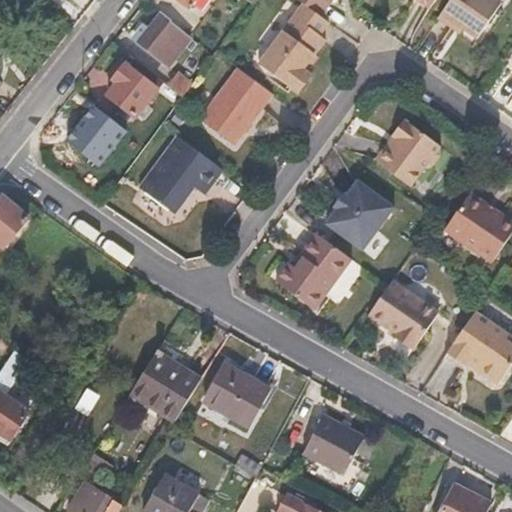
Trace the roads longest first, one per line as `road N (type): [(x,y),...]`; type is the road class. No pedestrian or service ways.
road 1 (residential): [(511,140),(400,62),(370,67),(206,294)]
road 2 (residential): [(511,467),(206,294)]
road 3 (residential): [(206,294),(0,158)]
road 4 (residential): [(0,155),(123,0)]
